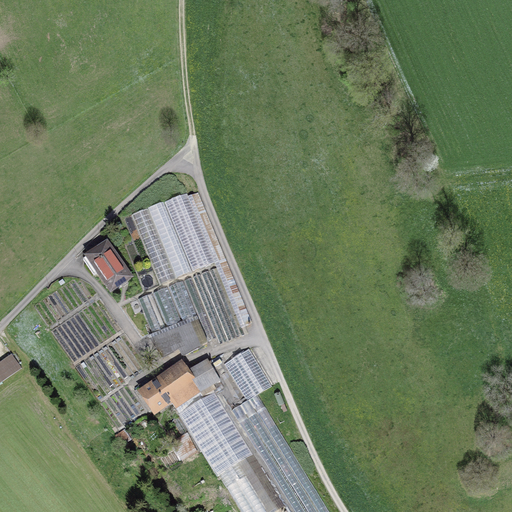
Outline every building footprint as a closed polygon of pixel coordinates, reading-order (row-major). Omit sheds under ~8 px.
[(189,196),(167,206),(196,274),(216,266),(227,261),(200,196),(190,200),(189,196)] [(164,206),(150,212),(179,281),(193,275),(164,206)] [(148,213),(135,218),(163,287),(176,282),(148,213)] [(108,245),(85,262),(111,299),(135,282),(108,245)] [(254,325),(227,261),(216,266),(218,270),(186,284),(201,318),(212,344),(220,340),(223,347),(248,336),(245,329),(254,325)] [(186,284),(141,303),(156,337),(198,320),(201,318),(186,284)] [(156,337),(150,340),(160,363),(180,354),(183,360),(210,348),(198,320),(156,337)] [(251,353),(228,367),(250,404),(260,398),(274,389),(251,353)] [(25,373),(15,358),(0,368),(0,389),(1,390),(25,373)] [(183,367),(139,397),(158,424),(202,394),(183,367)] [(216,396),(181,418),(220,479),(221,478),(255,457),(216,396)] [(250,404),(235,413),(296,511),(331,511),(260,398),(250,404)] [(221,478),(242,511),(281,511),(287,508),(255,457),(221,478)] [(237,511),(230,500),(210,511),(237,511)]
